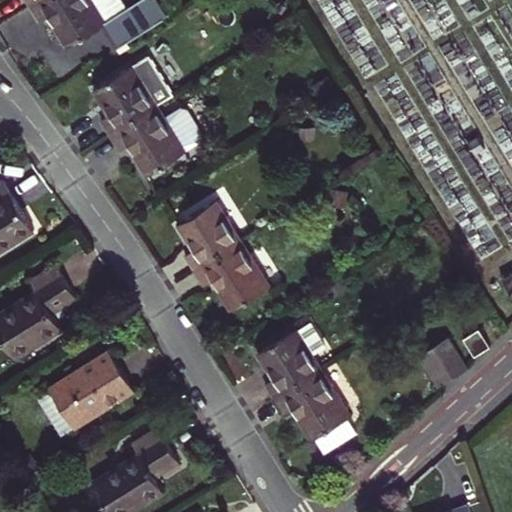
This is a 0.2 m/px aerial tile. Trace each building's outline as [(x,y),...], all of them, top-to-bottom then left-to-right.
[(39,0),(31,5),(41,21),(50,16),(62,35),(68,45),(100,26),(114,50),(165,19),(153,0),(139,0),(128,7),(123,0),(39,0)] [(175,94),(151,54),(95,89),(105,105),(111,114),(102,119),(111,134),(158,105),(175,94)] [(321,95),(335,87),(329,77),(315,86),(321,95)] [(167,119),(158,105),(111,134),(121,149),(129,144),(141,162),(148,174),(186,151),(185,148),(200,139),(202,134),(187,110),(182,109),(167,119)] [(314,128),(301,129),(302,139),(314,138),(314,128)] [(0,252),(36,230),(14,195),(5,180),(0,183),(0,252)] [(346,191),(331,187),(328,202),(343,205),(346,191)] [(195,269),(242,240),(217,201),(179,224),(188,239),(195,250),(186,255),(195,269)] [(270,286),(242,240),(195,269),(205,285),(214,280),(227,302),(232,310),(270,286)] [(0,333),(16,358),(63,328),(54,313),(78,298),(70,285),(57,264),(32,279),(39,290),(0,313),(0,333)] [(511,292),(511,273),(502,278),(511,294),(511,292)] [(333,297),(346,289),(342,281),(328,289),(333,297)] [(275,398),(322,369),(313,355),(326,347),(310,323),(259,353),(270,371),(275,378),(266,384),(275,398)] [(475,355),(491,346),(480,328),(464,338),(475,355)] [(440,386),(469,368),(449,336),(420,354),(440,386)] [(50,387),(75,426),(135,389),(121,367),(110,350),(50,387)] [(350,415),(322,369),(275,398),(285,414),(293,409),(304,427),(311,438),(314,436),(324,451),(356,431),(347,416),(350,415)] [(75,426),(50,387),(38,395),(63,434),(75,426)] [(94,482),(112,511),(130,511),(165,490),(157,477),(180,462),(170,445),(158,426),(132,443),(139,453),(94,482)] [(37,463),(27,468),(33,478),(43,472),(37,463)]
